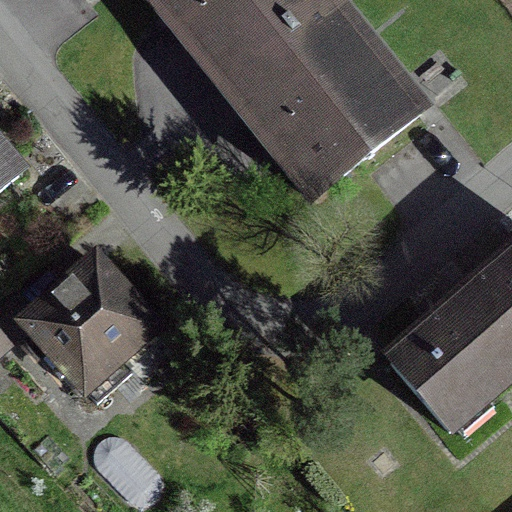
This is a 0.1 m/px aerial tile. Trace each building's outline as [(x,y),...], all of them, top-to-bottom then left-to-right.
[(139,0),(216,94),(333,0),(139,0)] [(333,0),(216,94),(318,220),(435,126),(333,0)] [(0,204),(28,181),(0,146),(0,204)] [(167,341),(100,266),(22,336),(90,411),(167,341)] [(458,447),(511,402),(511,267),(392,368),(458,447)] [(0,347),(0,371),(12,362),(0,347)]
